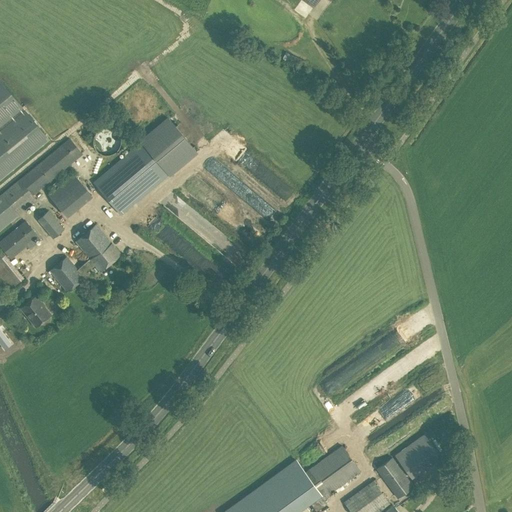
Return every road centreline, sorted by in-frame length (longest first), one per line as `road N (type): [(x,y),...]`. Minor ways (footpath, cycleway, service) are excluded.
road 1 (primary): [(59,511),(164,407),(359,144)]
road 2 (unclassified): [(480,511),(408,194),(359,144)]
road 3 (primary): [(359,144),(464,0)]
